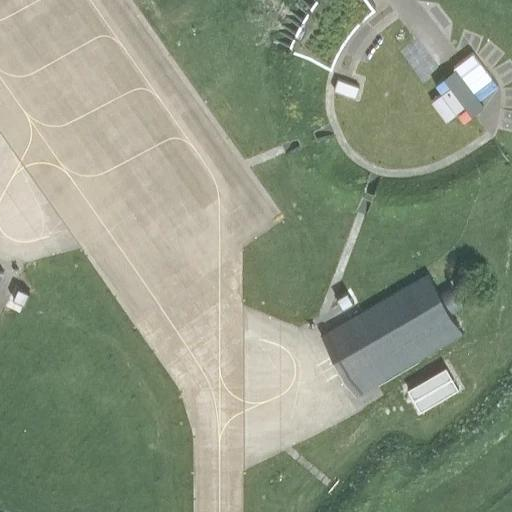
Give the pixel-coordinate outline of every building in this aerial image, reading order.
[(315,0),(316,0),(315,0),(313,0),(316,2),(311,8),(299,0),(298,0),(310,8),(308,10),(307,12),(294,5),(307,14),(303,21),(289,12),(289,13),(302,21),(300,23),(299,25),(286,19),(285,19),(300,27),(296,34),(282,27),(281,28),(295,34),(294,36),(293,39),(279,33),(279,34),(293,40),(290,47),(276,42),(275,43),(289,48),(288,51),(296,54),(304,57),(312,60),(331,67),(332,65),(328,64),(329,59),(330,60),(330,58),(334,59),(334,58),(333,58),(334,54),(336,55),(336,54),(335,53),(337,49),(338,50),(338,49),(337,49),(339,45),(340,46),(341,45),(339,44),(342,41),(343,41),(342,40),(344,36),(345,37),(346,36),(345,36),(347,32),(348,33),(349,32),(348,31),(350,28),(351,29),(354,26),(356,24),(358,21),(360,19),(359,18),(362,15),(363,16),(364,15),(363,14),(366,11),(367,12),(368,12),(367,11),(370,8),(371,9),(374,7),(369,0),(315,0)] [(333,90),(355,98),(359,88),(337,80),(333,90)] [(427,273),(361,311),(320,334),(355,396),(376,384),(380,381),(381,384),(386,381),(384,379),(462,334),(452,316),(464,309),(449,284),(437,291),(427,273)] [(17,288),(12,299),(23,304),(28,293),(17,288)] [(346,292),(336,298),(342,309),(353,302),(346,292)] [(445,367),(407,389),(419,411),(458,388),(445,367)]
